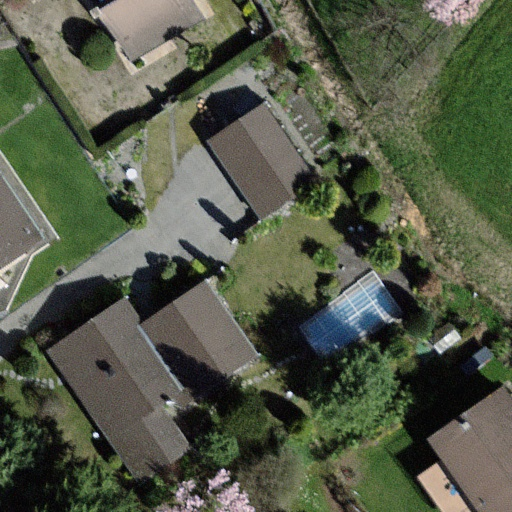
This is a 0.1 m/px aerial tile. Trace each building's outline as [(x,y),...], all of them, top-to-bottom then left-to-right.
[(199,19),(187,0),(99,0),(133,57),(199,19)] [(264,109),(213,144),(263,217),(314,182),(264,109)] [(0,180),(0,267),(22,253),(41,240),(14,201),(0,180)] [(167,420),(192,403),(187,395),(249,354),(203,285),(140,326),(124,303),(51,352),(137,479),(185,447),(167,420)] [(511,511),(511,406),(506,398),(440,443),(487,511),(511,511)]
